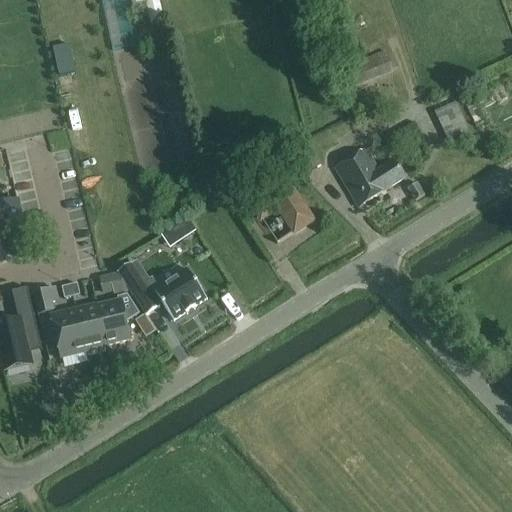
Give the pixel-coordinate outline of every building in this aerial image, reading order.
[(347,91),(394,73),(386,51),(380,53),(377,46),(364,51),(367,58),(339,69),(347,91)] [(465,128),(451,93),(432,101),(446,136),(465,128)] [(322,167),(309,145),(294,153),(306,176),(322,167)] [(405,180),(394,162),(378,172),(366,151),(335,170),(359,208),(405,180)] [(0,183),(11,181),(4,152),(0,152),(0,183)] [(313,222),(285,179),(250,203),(261,221),(278,209),(294,234),(313,222)] [(18,181),(11,195),(28,204),(35,190),(18,181)] [(407,191),(415,203),(425,196),(417,184),(407,191)] [(0,244),(3,258),(24,253),(18,228),(22,227),(17,202),(0,205),(0,244)] [(219,203),(197,220),(207,232),(229,216),(219,203)] [(175,229),(183,241),(194,234),(187,222),(175,229)] [(162,305),(165,309),(174,323),(207,301),(187,270),(186,271),(187,271),(159,289),(152,279),(144,285),(131,266),(132,266),(131,265),(118,274),(119,274),(146,316),(146,317),(160,308),(159,308),(158,307),(162,305)] [(110,278),(95,282),(98,294),(113,291),(110,278)] [(70,287),(72,299),(80,297),(77,285),(70,287)] [(252,286),(239,293),(245,304),(258,297),(252,286)] [(62,289),(64,300),(72,299),(70,287),(62,289)] [(0,351),(2,358),(1,359),(4,373),(32,367),(28,350),(41,347),(27,289),(12,293),(19,321),(0,325),(0,351)] [(53,312),(51,304),(59,302),(56,290),(34,295),(39,316),(53,312)] [(130,341),(121,302),(97,308),(106,347),(130,341)] [(106,347),(97,308),(76,313),(85,352),(106,347)] [(85,352),(76,313),(52,319),(61,358),(85,352)] [(135,323),(146,340),(156,333),(145,316),(135,323)]
